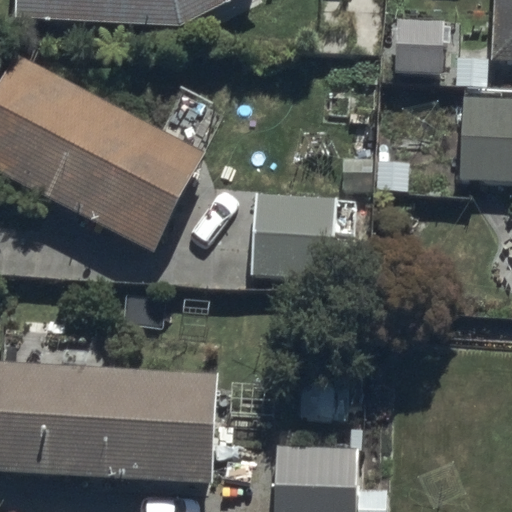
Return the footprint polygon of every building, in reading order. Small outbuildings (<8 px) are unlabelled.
[(26,0),(25,38),(50,38),(50,57),(184,59),(184,47),(269,4),(266,0),(26,0)] [(511,0),(501,0),(498,78),(511,78),(511,83),(511,82),(511,0)] [(455,71),(455,73),(455,153),(459,153),(459,167),(456,167),(456,181),(446,181),(446,207),(472,207),(472,195),(511,195),(511,102),(492,102),(491,71),(455,71)] [(213,171),(20,76),(0,117),(0,188),(165,268),(213,171)] [(335,292),(338,210),(257,208),(257,292),(335,292)] [(226,393),(1,382),(0,411),(0,428),(1,429),(0,443),(0,496),(221,507),(224,454),(232,454),(233,432),(224,432),(226,393)] [(281,460),(276,461),(275,511),(391,511),(391,502),(363,502),(363,436),(281,436),(281,460)]
